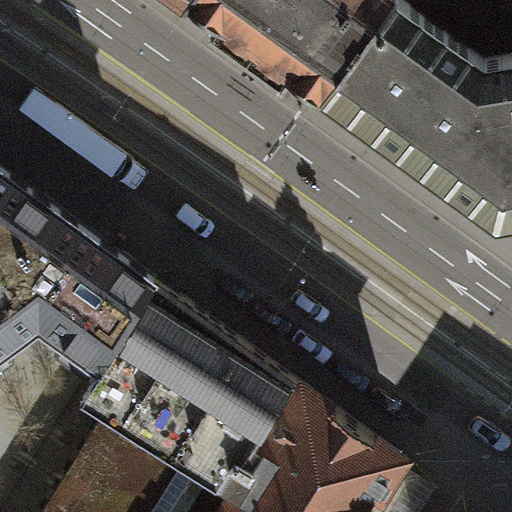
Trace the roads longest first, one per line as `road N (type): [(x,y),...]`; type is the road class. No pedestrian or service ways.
road 1 (primary): [(0,77),(511,446)]
road 2 (primary): [(511,305),(86,0)]
